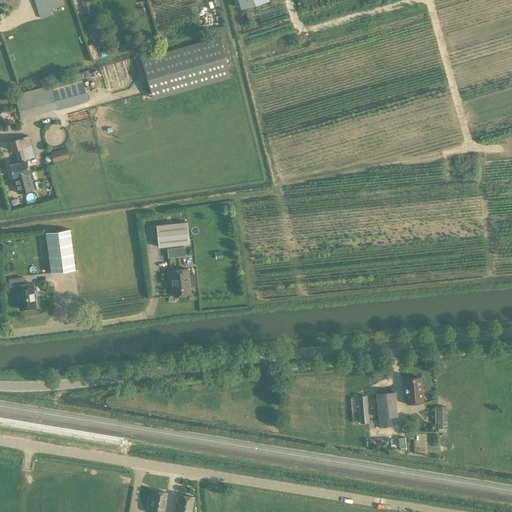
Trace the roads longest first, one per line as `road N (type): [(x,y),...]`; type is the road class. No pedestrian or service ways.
road 1 (unclassified): [(511,332),(0,386)]
road 2 (unclassified): [(433,511),(0,442)]
